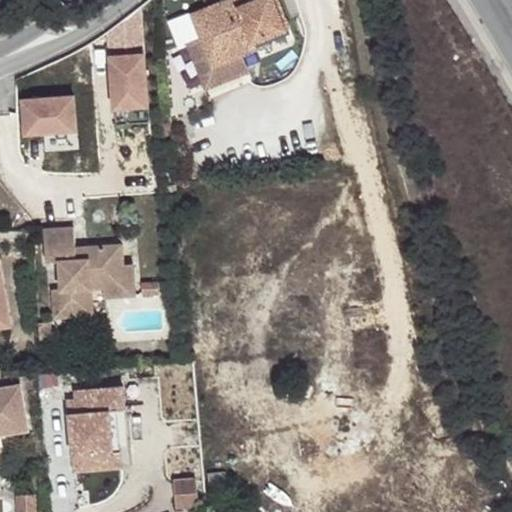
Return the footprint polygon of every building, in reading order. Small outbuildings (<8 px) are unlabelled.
[(217,0),(192,11),(202,34),(188,40),(206,83),(248,66),(242,51),(256,46),(253,39),(291,23),(281,0),(217,0)] [(202,34),(192,11),(170,20),(180,44),(172,47),(189,90),(206,83),(188,40),(202,34)] [(146,58),(111,61),(115,113),(150,110),(146,58)] [(75,101),(24,103),(26,138),(78,134),(75,101)] [(76,257),(75,248),(73,228),(43,231),(46,262),(59,261),(60,279),(61,287),(53,289),(56,319),(96,314),(95,308),(106,307),(105,298),(105,289),(124,286),(122,265),(121,243),(87,246),(87,256),(76,257)] [(87,246),(75,248),(76,257),(87,256),(87,246)] [(0,316),(10,315),(0,257),(0,316)] [(105,289),(105,298),(135,295),(132,264),(122,265),(124,286),(105,289)] [(158,294),(157,281),(141,282),(142,295),(158,294)] [(10,315),(0,316),(0,326),(12,325),(10,315)] [(51,339),(50,322),(38,323),(39,340),(51,339)] [(171,382),(173,402),(189,401),(187,380),(171,382)] [(125,386),(117,387),(119,409),(127,410),(125,386)] [(117,387),(77,391),(78,399),(79,413),(70,413),(74,455),(114,452),(111,410),(119,409),(117,387)] [(0,430),(28,426),(22,388),(0,391),(0,430)] [(79,413),(78,399),(69,400),(70,413),(79,413)] [(123,466),(119,409),(111,410),(114,452),(74,455),(75,470),(123,466)] [(196,476),(176,478),(178,504),(198,502),(196,476)] [(19,511),(35,511),(35,492),(19,493),(19,511)]
